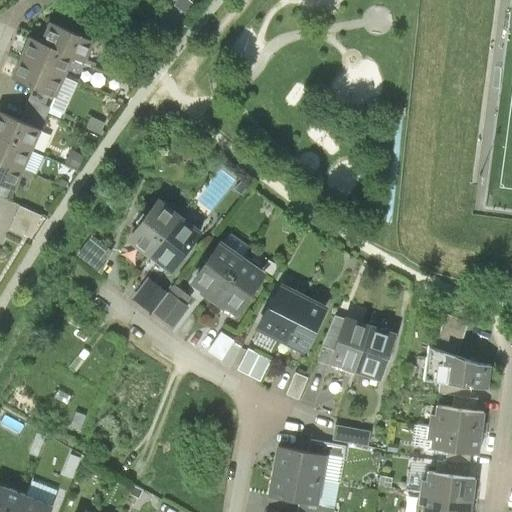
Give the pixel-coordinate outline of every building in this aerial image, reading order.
[(38,0),(46,9),(56,0),(38,0)] [(53,24),(44,44),(72,57),(84,63),(93,43),(53,24)] [(31,38),(22,58),(63,77),(72,57),(44,44),(31,38)] [(22,58),(13,78),(34,87),(54,96),(63,77),(22,58)] [(18,121),(38,130),(54,96),(34,87),(18,121)] [(0,112),(0,136),(29,150),(38,130),(18,121),(0,112)] [(0,136),(0,160),(20,169),(29,150),(0,136)] [(82,159),(71,155),(66,166),(77,170),(82,159)] [(0,183),(11,189),(20,169),(0,160),(0,183)] [(60,180),(57,187),(63,190),(67,183),(60,180)] [(0,198),(6,201),(11,189),(0,183),(0,198)] [(122,239),(144,257),(177,216),(155,199),(122,239)] [(18,208),(9,231),(30,240),(40,218),(18,208)] [(274,225),(280,217),(275,214),(269,222),(274,225)] [(199,234),(177,216),(144,257),(166,275),(199,234)] [(112,253),(92,238),(77,259),(101,275),(112,253)] [(243,260),(219,243),(189,285),(200,293),(197,297),(209,306),(243,260)] [(243,260),(209,306),(221,315),(223,312),(234,320),(266,277),(243,260)] [(131,299),(151,314),(167,292),(147,277),(131,299)] [(303,297),(280,285),(256,333),(279,345),(303,297)] [(189,307),(171,293),(153,315),(171,329),(189,307)] [(303,297),(279,345),(302,357),(327,309),(303,297)] [(321,347),(333,352),(344,320),(335,316),(321,347)] [(447,316),(434,349),(456,357),(469,324),(447,316)] [(333,352),(328,367),(353,376),(369,328),(344,320),(333,352)] [(369,328),(353,376),(378,384),(394,336),(369,328)] [(221,362),(235,341),(221,331),(207,352),(221,362)] [(434,349),(429,347),(425,382),(439,385),(471,389),(487,390),(490,367),(456,357),(434,349)] [(271,361),(248,349),(236,372),(259,384),(271,361)] [(302,397),(306,374),(294,372),(289,395),(302,397)] [(471,389),(439,385),(438,395),(453,397),(470,399),(471,389)] [(470,399),(453,397),(452,409),(476,412),(478,400),(470,399)] [(452,409),(436,407),(435,413),(430,413),(428,426),(482,433),(485,413),(476,412),(452,409)] [(482,433),(428,426),(426,438),(432,439),(431,449),(447,451),(471,454),(479,455),(482,433)] [(370,433),(335,427),(332,441),(368,448),(370,433)] [(311,440),(309,453),(326,456),(344,459),(346,446),(332,444),(311,440)] [(397,445),(388,443),(387,452),(396,453),(397,445)] [(309,453),(277,448),(273,472),(322,481),(326,456),(309,453)] [(471,454),(447,451),(446,462),(470,464),(471,454)] [(379,453),(371,456),(374,463),(382,459),(379,453)] [(436,460),(434,473),(468,477),(470,464),(446,462),(436,460)] [(317,506),(322,481),(273,472),(269,498),(298,503),(317,506)] [(434,473),(427,472),(425,484),(420,483),(419,493),(473,499),(475,478),(468,477),(434,473)] [(18,511),(26,495),(0,485),(0,511),(18,511)] [(471,511),(473,499),(419,493),(418,505),(422,506),(421,511),(471,511)] [(26,495),(18,511),(49,511),(52,506),(26,495)] [(317,506),(298,503),(296,511),(332,511),(333,508),(317,506)]
